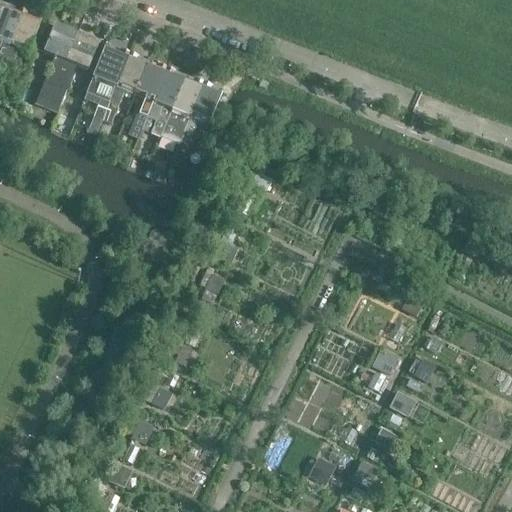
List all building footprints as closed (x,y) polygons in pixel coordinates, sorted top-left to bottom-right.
[(0,15),(0,73),(4,64),(21,16),(3,9),(0,15)] [(21,16),(4,64),(11,67),(17,52),(33,58),(45,25),(21,16)] [(53,59),(44,83),(35,106),(56,115),(66,92),(54,87),(76,36),(54,27),(46,48),(45,48),(43,55),(53,59)] [(54,87),(66,92),(67,93),(77,69),(87,73),(90,65),(89,65),(98,45),(76,36),(54,87)] [(109,50),(87,104),(98,108),(94,117),(103,120),(128,58),(109,50)] [(182,68),(191,72),(192,68),(199,71),(203,62),(186,56),(182,68)] [(128,58),(103,120),(102,123),(111,126),(117,110),(124,94),(134,98),(146,65),(128,58)] [(146,65),(134,98),(143,102),(138,116),(137,116),(128,137),(137,142),(137,141),(146,120),(165,72),(146,65)] [(146,120),(141,132),(160,141),(161,138),(183,80),(165,72),(146,120)] [(183,80),(161,138),(170,141),(179,145),(180,144),(189,120),(202,87),(183,80)] [(202,87),(189,120),(180,144),(188,147),(192,139),(191,138),(197,123),(208,128),(222,95),(202,87)] [(196,142),(192,152),(202,156),(206,147),(196,142)] [(381,349),(372,367),(391,376),(399,358),(381,349)] [(419,358),(410,372),(427,382),(435,367),(419,358)] [(152,403),(166,408),(172,394),(158,388),(152,403)] [(398,392),(391,407),(409,416),(417,401),(398,392)] [(140,421),(133,438),(147,445),(154,428),(140,421)] [(110,480),(125,487),(132,471),(117,464),(110,480)]
